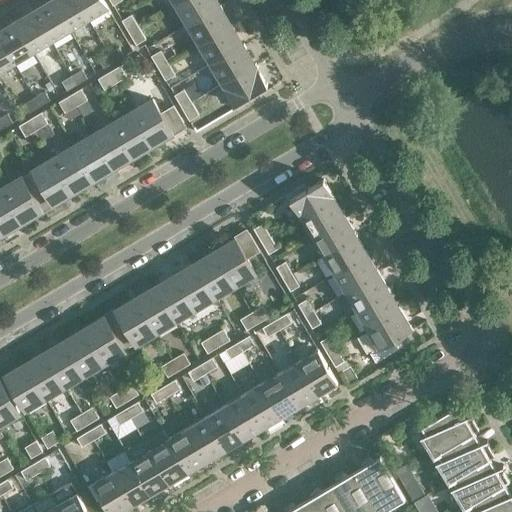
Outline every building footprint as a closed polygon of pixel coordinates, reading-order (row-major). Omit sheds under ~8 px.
[(71,31),(52,0),(49,0),(34,12),(52,42),(71,31)] [(89,20),(77,0),(52,0),(71,31),(89,20)] [(103,0),(77,0),(89,20),(90,20),(107,9),(110,13),(111,13),(103,0)] [(221,4),(217,0),(183,0),(175,5),(187,24),(221,4)] [(232,24),(221,4),(187,24),(199,44),(232,24)] [(52,42),(34,12),(16,20),(15,21),(34,53),(52,42)] [(131,14),(122,20),(129,32),(139,27),(131,14)] [(34,53),(15,21),(13,22),(0,31),(0,38),(15,64),(34,53)] [(244,44),(232,24),(199,44),(210,64),(244,44)] [(146,39),(139,27),(129,32),(136,44),(146,39)] [(0,72),(15,64),(0,38),(0,72)] [(255,63),(244,44),(210,64),(222,83),(255,63)] [(119,47),(109,53),(114,62),(124,56),(119,47)] [(161,50),(151,55),(158,68),(168,62),(161,50)] [(114,62),(109,53),(99,59),(104,68),(114,62)] [(175,74),(168,62),(158,68),(166,80),(175,74)] [(268,84),(255,63),(222,83),(236,108),(254,97),(252,93),(268,84)] [(127,76),(120,65),(109,72),(116,83),(127,76)] [(82,69),(72,75),(77,84),(87,78),(82,69)] [(116,83),(109,72),(98,79),(104,90),(116,83)] [(77,84),(72,75),(62,81),(67,90),(77,84)] [(88,99),(81,88),(70,95),(76,106),(88,99)] [(184,89),(174,95),(181,107),(191,101),(184,89)] [(44,91),(34,97),(40,106),(50,100),(44,91)] [(76,106),(70,95),(59,102),(65,113),(76,106)] [(40,106),(34,97),(25,103),(30,112),(40,106)] [(153,98),(132,111),(152,144),(173,131),(174,134),(186,127),(184,123),(173,105),(161,112),(153,98)] [(198,114),(191,101),(181,107),(189,119),(198,114)] [(152,144),(132,111),(112,122),(132,156),(152,144)] [(48,123),(41,112),(30,119),(36,130),(48,123)] [(7,113),(0,117),(0,123),(3,128),(13,122),(7,113)] [(36,130),(30,119),(19,125),(25,136),(36,130)] [(132,156),(112,122),(93,134),(113,167),(132,156)] [(113,167),(93,134),(73,146),(93,179),(113,167)] [(93,179),(73,146),(53,158),(73,191),(93,179)] [(73,191),(53,158),(33,169),(42,184),(30,191),(41,210),(42,209),(44,211),(53,206),(52,204),(73,191)] [(42,184),(33,169),(1,188),(21,222),(41,210),(30,191),(42,184)] [(288,194),(302,218),(335,198),(324,178),(308,188),(305,183),(288,194)] [(21,222),(1,188),(0,189),(0,230),(1,233),(21,222)] [(346,216),(335,198),(302,218),(313,236),(346,216)] [(357,235),(346,216),(313,236),(324,255),(357,235)] [(264,224),(254,229),(261,242),(271,236),(264,224)] [(236,238),(215,251),(235,284),(256,272),(247,258),(260,251),(249,233),(246,229),(235,236),(236,238)] [(368,253),(357,235),(324,255),(335,273),(368,253)] [(278,248),(271,236),(261,242),(268,254),(278,248)] [(235,284),(215,251),(195,262),(215,296),(235,284)] [(379,272),(368,253),(335,273),(346,292),(379,272)] [(286,261),(276,266),(283,279),(293,273),(286,261)] [(215,296),(195,262),(176,274),(196,307),(215,296)] [(390,291),(379,272),(346,292),(357,310),(390,291)] [(300,285),(293,273),(283,279),(290,291),(300,285)] [(196,307),(176,274),(156,286),(176,319),(196,307)] [(176,319),(156,286),(136,298),(156,331),(176,319)] [(401,309),(390,291),(357,310),(368,329),(401,309)] [(156,331),(136,298),(115,310),(113,308),(104,313),(106,316),(104,317),(115,335),(127,328),(136,343),(156,331)] [(308,298),(298,304),(305,316),(315,310),(308,298)] [(263,305),(251,312),(258,323),(269,316),(263,305)] [(413,329),(401,309),(368,329),(378,347),(370,352),(376,362),(402,346),(397,338),(413,329)] [(322,322),(315,310),(305,316),(312,328),(322,322)] [(258,323),(251,312),(240,319),(247,330),(258,323)] [(292,323),(287,313),(275,320),(280,330),(292,323)] [(115,335),(104,317),(84,328),(104,362),(136,343),(127,328),(115,335)] [(280,330),(275,320),(262,328),(268,337),(280,330)] [(104,362),(84,328),(65,340),(84,373),(104,362)] [(223,329),(212,335),(219,346),(230,340),(223,329)] [(219,346),(212,335),(201,342),(207,353),(219,346)] [(255,345),(250,335),(237,342),(243,352),(255,345)] [(330,335),(320,341),(327,353),(337,347),(330,335)] [(84,373),(65,340),(45,352),(65,385),(84,373)] [(243,352),(237,342),(225,350),(231,359),(243,352)] [(344,360),(337,347),(327,353),(334,365),(344,360)] [(318,349),(298,361),(318,394),(338,383),(318,349)] [(65,385),(45,352),(25,363),(45,397),(65,385)] [(184,352),(172,359),(179,370),(190,363),(184,352)] [(218,367),(212,357),(200,365),(205,374),(218,367)] [(179,370),(172,359),(161,366),(168,377),(179,370)] [(318,394),(298,361),(280,372),(300,405),(318,394)] [(45,397),(25,363),(5,375),(25,409),(45,397)] [(205,374),(200,365),(187,372),(193,381),(205,374)] [(300,405),(280,372),(261,383),(281,416),(300,405)] [(0,379),(0,423),(19,412),(0,379)] [(181,389),(175,379),(163,386),(168,396),(181,389)] [(132,383),(121,390),(127,401),(138,394),(132,383)] [(281,416),(261,383),(242,394),(262,427),(281,416)] [(168,396),(163,386),(150,394),(156,403),(168,396)] [(127,401),(121,390),(109,396),(116,407),(127,401)] [(262,427),(242,394),(224,405),(243,439),(262,427)] [(143,411),(138,402),(125,409),(131,418),(143,411)] [(434,455),(437,453),(474,431),(474,432),(479,429),(473,419),(468,421),(466,417),(473,414),(472,413),(465,416),(458,404),(421,426),(426,433),(420,436),(420,437),(423,436),(434,455)] [(243,439),(224,405),(205,416),(225,449),(243,439)] [(93,406),(81,413),(88,424),(99,417),(93,406)] [(131,418),(125,409),(113,416),(119,426),(131,418)] [(88,424),(81,413),(70,419),(77,430),(88,424)] [(225,449),(205,416),(187,427),(207,460),(225,449)] [(106,433),(100,424),(88,431),(94,440),(106,433)] [(207,460),(187,427),(168,438),(188,472),(207,460)] [(53,430),(41,437),(48,448),(59,441),(53,430)] [(94,440),(88,431),(76,438),(82,448),(94,440)] [(437,453),(441,459),(435,462),(435,463),(438,462),(449,481),(453,479),(452,478),(489,457),(490,457),(494,455),(488,445),(484,447),(481,443),(488,440),(488,439),(480,442),(474,432),(474,431),(437,453)] [(188,472),(168,438),(149,449),(169,483),(188,472)] [(43,451),(36,440),(25,447),(31,458),(43,451)] [(169,483),(149,449),(131,460),(151,494),(169,483)] [(52,465),(46,456),(34,463),(39,473),(52,465)] [(364,465),(353,472),(376,511),(383,511),(405,499),(380,456),(370,462),(367,459),(369,457),(368,456),(361,463),(362,464),(364,465)] [(7,457),(0,461),(0,470),(2,475),(14,468),(7,457)] [(452,478),(453,479),(456,485),(450,487),(451,489),(453,487),(465,507),(468,505),(468,504),(504,482),(505,483),(509,480),(503,470),(499,473),(496,469),(503,465),(503,464),(496,468),(490,457),(489,457),(452,478)] [(151,494),(131,460),(112,471),(132,505),(151,494)] [(406,462),(395,469),(398,474),(409,467),(406,462)] [(39,473),(34,463),(21,470),(27,480),(39,473)] [(411,469),(399,476),(405,485),(417,478),(411,469)] [(119,511),(132,505),(112,471),(93,483),(109,511),(119,511)] [(338,481),(327,487),(341,511),(376,511),(353,472),(344,477),(341,474),(343,472),(342,471),(335,479),(336,480),(336,479),(338,481)] [(14,487),(9,478),(0,482),(0,491),(2,495),(14,487)] [(52,493),(58,503),(62,511),(89,511),(77,492),(70,482),(52,493)] [(468,504),(468,505),(471,511),(468,511),(511,511),(511,495),(511,494),(511,492),(511,493),(505,483),(504,482),(468,504)] [(312,496),(301,502),(307,511),(341,511),(327,487),(318,492),(315,489),(317,487),(317,486),(309,494),(310,495),(311,494),(312,496)] [(62,511),(58,503),(51,493),(33,504),(37,511),(62,511)] [(286,511),(285,511),(307,511),(301,502),(293,508),(290,505),(292,503),(291,502),(283,509),(284,510),(285,510),(286,511)]
